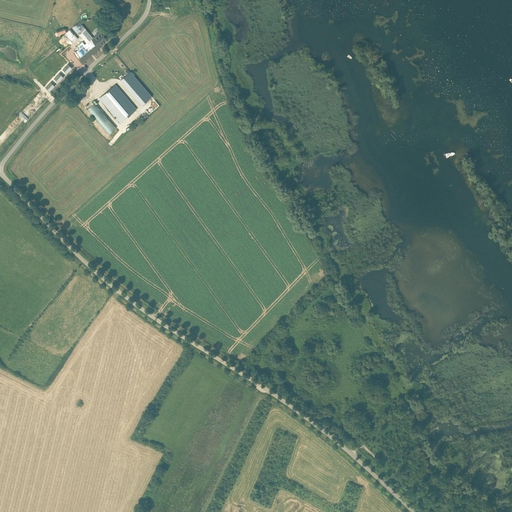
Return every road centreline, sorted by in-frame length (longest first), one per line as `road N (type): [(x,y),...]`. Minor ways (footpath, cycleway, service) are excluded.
road 1 (unclassified): [(413,511),(300,413),(135,305),(0,173)]
road 2 (unclassified): [(0,166),(53,101),(142,18),(147,0)]
road 3 (track): [(201,511),(262,386)]
